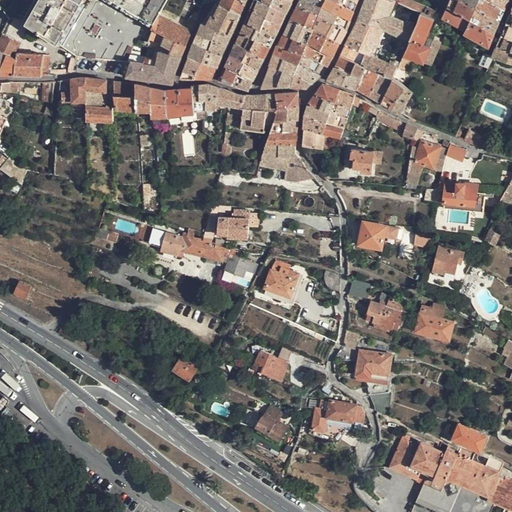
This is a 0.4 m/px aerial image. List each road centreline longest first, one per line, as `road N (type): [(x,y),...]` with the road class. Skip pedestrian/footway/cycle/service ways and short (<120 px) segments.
road 1 (primary): [(223,465),(99,372),(0,312)]
road 2 (primary): [(77,394),(222,511)]
road 3 (unclassified): [(223,465),(198,458),(101,392),(77,394)]
road 4 (unclassified): [(60,432),(176,511)]
